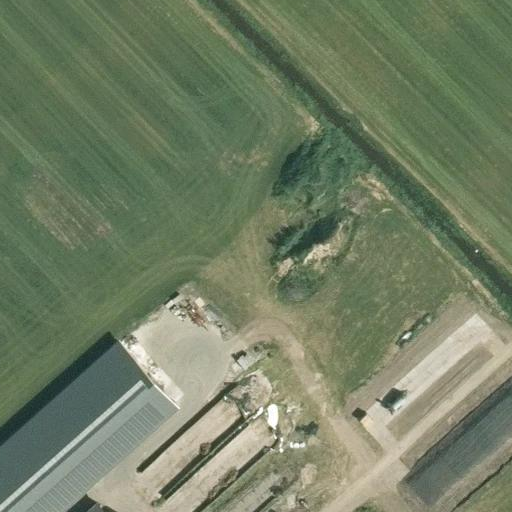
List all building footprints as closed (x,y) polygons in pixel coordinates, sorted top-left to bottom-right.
[(407,368),(434,394),(495,332),(469,306),(407,368)] [(0,511),(52,511),(175,403),(121,343),(0,451),(0,511)] [(238,383),(145,464),(167,489),(184,474),(178,467),(199,448),(204,453),(258,406),(238,383)] [(511,385),(494,402),(511,421),(511,385)] [(273,427),(296,430),(300,407),(276,403),(273,427)] [(216,446),(219,448),(168,498),(182,511),(197,511),(269,442),(245,417),(216,446)] [(423,511),(469,469),(454,453),(464,444),(456,436),(397,491),(417,511),(423,511)] [(303,511),(311,506),(298,491),(283,504),(276,496),(293,481),(284,472),(269,486),(262,479),(224,511),(303,511)]
